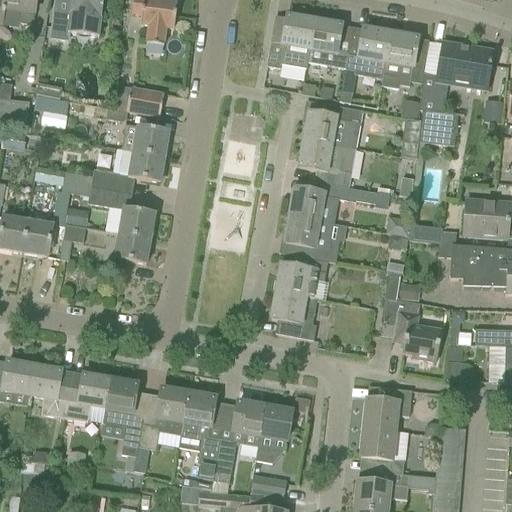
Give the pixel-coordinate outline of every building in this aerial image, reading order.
[(32,33),(35,7),(36,0),(0,0),(0,25),(31,29),(30,33),(32,33)] [(104,0),(71,0),(67,37),(99,41),(104,0)] [(147,46),(164,48),(166,30),(174,31),(177,5),(137,0),(134,0),(132,16),(142,17),(141,28),(149,29),(147,46)] [(306,66),(313,24),(286,19),(286,24),(274,22),(265,71),(280,73),(281,69),(304,74),(306,67),(306,66)] [(346,59),(350,34),(339,32),(340,29),(313,24),(306,66),(344,73),(347,59),(346,59)] [(382,75),(389,38),(361,33),(361,35),(350,34),(346,59),(347,59),(344,73),(344,74),(354,76),(353,79),(380,84),(382,75)] [(409,79),(421,81),(422,76),(427,46),(416,44),(416,42),(389,38),(382,75),(380,84),(380,89),(397,92),(397,88),(408,89),(409,79)] [(421,106),(420,113),(442,116),(447,87),(449,87),(450,82),(485,88),(484,93),(486,93),(493,55),(442,46),(436,78),(422,76),(421,81),(420,87),(421,88),(419,102),(422,103),(421,106)] [(100,99),(114,101),(116,85),(102,83),(100,99)] [(11,89),(0,87),(0,135),(25,138),(28,106),(9,104),(11,89)] [(64,93),(39,88),(37,99),(62,104),(64,93)] [(163,98),(116,89),(114,114),(127,117),(127,115),(158,121),(163,98)] [(322,89),(320,101),(332,103),(333,91),(322,89)] [(339,106),(348,107),(350,98),(340,96),(339,106)] [(414,121),(417,107),(403,105),(401,119),(414,121)] [(482,124),(500,126),(502,107),(485,105),(482,124)] [(332,149),(348,152),(353,126),(359,128),(362,115),(326,109),(324,120),(307,117),(302,144),(330,149),(332,149)] [(107,113),(105,123),(125,126),(127,117),(114,114),(114,115),(107,113)] [(420,113),(416,145),(453,149),(457,117),(442,116),(420,113)] [(120,153),(164,161),(168,135),(125,128),(120,153)] [(314,174),(312,185),(348,191),(355,153),(348,152),(332,149),(330,149),(302,144),(297,171),(314,174)] [(404,146),(402,162),(414,164),(416,148),(404,146)] [(127,196),(129,180),(160,186),(164,161),(120,153),(116,153),(112,177),(93,173),(91,180),(89,190),(127,196)] [(69,198),(88,200),(89,190),(91,180),(63,175),(60,195),(68,197),(68,198),(69,198)] [(401,181),(398,200),(411,202),(412,183),(401,181)] [(289,220),(333,228),(338,203),(345,205),(345,204),(375,208),(377,196),(348,191),(312,185),(311,196),(293,193),(289,220)] [(117,236),(118,237),(150,242),(154,217),(124,212),(127,196),(89,190),(88,200),(87,208),(121,214),(117,236)] [(57,195),(51,228),(52,228),(52,229),(64,231),(64,227),(67,212),(69,198),(68,198),(68,197),(60,195),(57,195)] [(484,241),(487,206),(465,205),(462,239),(484,241)] [(506,242),(508,210),(508,208),(487,206),(484,241),(506,242)] [(64,227),(85,230),(87,215),(67,212),(64,227)] [(0,252),(22,256),(27,224),(2,220),(0,229),(0,252)] [(330,244),(333,228),(289,220),(284,247),(302,250),(300,261),(327,266),(335,267),(338,245),(330,244)] [(389,222),(386,237),(404,240),(407,225),(389,222)] [(51,228),(27,224),(22,256),(47,260),(52,229),(52,228),(51,228)] [(83,248),(85,230),(64,227),(64,231),(62,245),(71,246),(83,248)] [(404,245),(437,248),(439,248),(441,236),(441,235),(441,231),(414,229),(406,228),(405,241),(404,245)] [(455,237),(441,235),(441,236),(439,248),(454,249),(455,237)] [(146,267),(150,242),(118,237),(114,262),(146,267)] [(400,248),(401,241),(389,240),(388,246),(400,248)] [(62,245),(59,264),(68,265),(71,246),(62,245)] [(511,254),(482,254),(482,251),(454,249),(439,248),(437,248),(437,261),(449,261),(448,282),(461,283),(461,289),(481,290),(481,289),(505,291),(505,298),(511,298),(511,254)] [(327,266),(300,261),(295,261),(293,272),(280,269),(278,284),(275,285),(274,294),(276,295),(275,297),(312,303),(315,284),(323,286),(327,266)] [(382,312),(396,315),(396,312),(398,302),(399,288),(400,279),(387,277),(384,301),(382,312)] [(399,288),(398,302),(412,304),(413,290),(399,288)] [(316,304),(312,303),(275,297),(271,324),(276,325),(274,338),(313,345),(315,330),(312,329),(316,304)] [(394,327),(396,315),(382,312),(380,325),(394,327)] [(463,315),(451,314),(450,327),(461,328),(463,315)] [(398,315),(396,315),(394,327),(391,344),(403,346),(401,357),(411,359),(411,362),(435,366),(440,334),(415,330),(417,318),(398,315)] [(483,350),(504,351),(511,350),(511,334),(474,333),(474,350),(483,350)] [(446,349),(445,365),(460,366),(461,350),(446,349)] [(503,387),(511,386),(511,350),(504,351),(503,387)] [(0,406),(3,393),(28,398),(33,369),(6,365),(6,367),(0,366),(0,406)] [(445,367),(443,383),(459,384),(460,368),(445,367)] [(40,418),(63,422),(71,379),(60,377),(61,374),(33,369),(28,398),(43,400),(40,418)] [(71,379),(63,422),(87,427),(90,409),(104,411),(109,383),(83,378),(82,381),(71,379)] [(141,425),(130,423),(136,388),(109,383),(104,411),(102,426),(125,430),(121,458),(135,461),(137,450),(141,427),(141,425)] [(141,427),(137,450),(154,453),(155,448),(177,452),(179,439),(187,397),(160,392),(155,420),(153,420),(152,429),(141,427)] [(395,435),(396,419),(408,420),(411,396),(378,392),(376,404),(367,403),(363,432),(395,435)] [(212,481),(219,443),(207,440),(214,402),(187,397),(179,439),(201,442),(196,467),(199,467),(197,479),(212,481)] [(307,417),(309,404),(295,402),(293,415),(307,417)] [(235,446),(257,450),(264,410),(237,406),(233,426),(230,444),(219,443),(212,481),(210,493),(226,496),(227,487),(228,487),(235,446)] [(266,411),(264,410),(257,450),(284,455),(291,415),(278,413),(279,409),(266,407),(266,411)] [(424,439),(438,440),(439,431),(439,428),(429,427),(424,431),(424,439)] [(464,434),(439,431),(438,440),(438,444),(463,446),(464,434)] [(368,475),(375,476),(400,478),(402,465),(391,464),(394,442),(395,435),(363,432),(363,438),(360,460),(369,461),(368,475)] [(462,459),(463,446),(438,444),(436,456),(462,459)] [(83,457),(68,456),(67,470),(82,472),(83,457)] [(461,471),(462,459),(436,456),(435,469),(461,471)] [(33,467),(48,469),(49,458),(34,457),(33,467)] [(12,467),(0,465),(0,483),(10,484),(12,467)] [(460,484),(461,471),(435,469),(434,481),(460,484)] [(400,478),(375,476),(374,485),(357,483),(353,511),(387,511),(388,501),(406,503),(409,479),(400,478)] [(253,481),(251,497),(264,500),(283,503),(286,486),(253,481)] [(423,481),(422,493),(427,494),(427,497),(433,498),(433,494),(434,482),(423,481)] [(434,481),(434,482),(433,494),(459,496),(460,484),(434,481)] [(186,490),(185,502),(199,504),(201,491),(186,490)] [(226,496),(210,493),(201,491),(199,504),(199,508),(228,511),(262,511),(264,500),(251,497),(250,500),(226,498),(226,496)] [(433,494),(433,498),(432,507),(458,509),(459,496),(433,494)]
